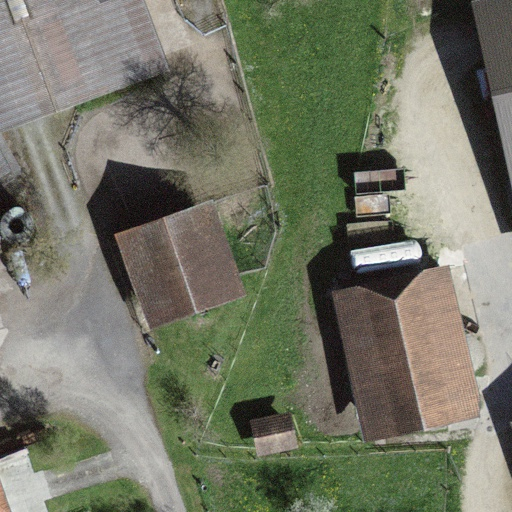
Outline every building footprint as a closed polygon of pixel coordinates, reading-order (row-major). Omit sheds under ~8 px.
[(156,58),(134,0),(0,0),(0,115),(0,117),(156,58)] [(511,3),(482,10),(511,146),(511,3)] [(0,202),(14,195),(0,169),(0,202)] [(192,229),(143,246),(163,303),(212,286),(192,229)] [(443,270),(338,293),(365,417),(391,412),(393,426),(474,409),(443,270)]
